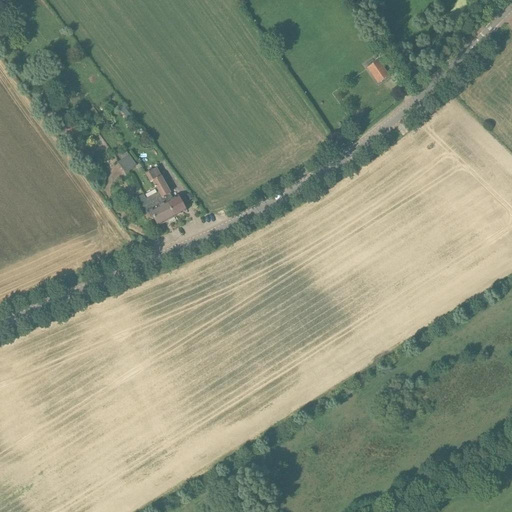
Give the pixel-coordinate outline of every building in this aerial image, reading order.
[(377,63),(368,69),(379,85),(388,78),(377,63)] [(131,117),(122,105),(118,108),(128,120),(131,117)] [(95,109),(89,112),(93,118),(98,114),(95,109)] [(122,168),(132,160),(129,155),(123,159),(118,163),(122,168)] [(94,167),(87,158),(80,164),(86,173),(94,167)] [(136,166),(133,162),(132,160),(122,168),(125,173),(135,166),(136,166)] [(159,192),(158,193),(176,216),(183,213),(187,211),(179,196),(173,199),(155,169),(146,174),(151,182),(153,181),(159,192)] [(164,223),(176,216),(158,193),(149,197),(151,201),(164,223)] [(186,196),(189,201),(194,198),(191,193),(186,196)] [(164,223),(151,201),(149,197),(146,199),(143,195),(133,200),(137,209),(143,206),(147,214),(147,213),(151,220),(152,222),(155,221),(158,227),(164,223)]
